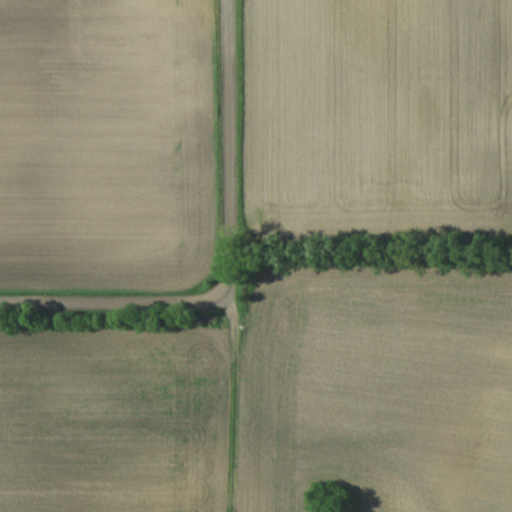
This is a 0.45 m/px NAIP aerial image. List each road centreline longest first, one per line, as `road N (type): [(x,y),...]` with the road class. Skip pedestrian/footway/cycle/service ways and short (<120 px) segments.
road 1 (residential): [(222,296),(232,261),(230,0)]
road 2 (residential): [(0,303),(222,296)]
